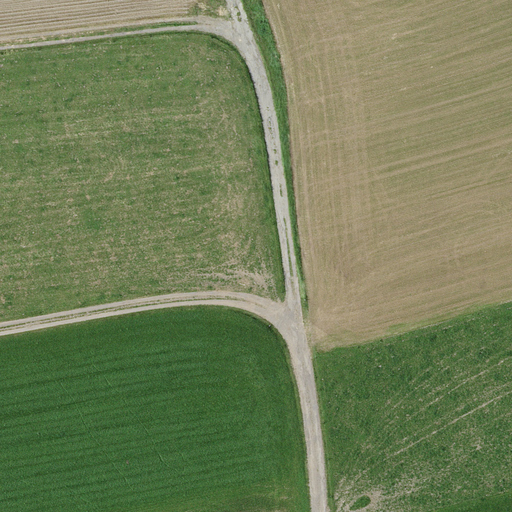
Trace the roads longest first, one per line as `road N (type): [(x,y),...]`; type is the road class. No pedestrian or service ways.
road 1 (track): [(230,0),(261,85),(317,511)]
road 2 (track): [(297,332),(269,309),(222,299),(0,333)]
road 3 (track): [(239,25),(197,21),(0,46)]
